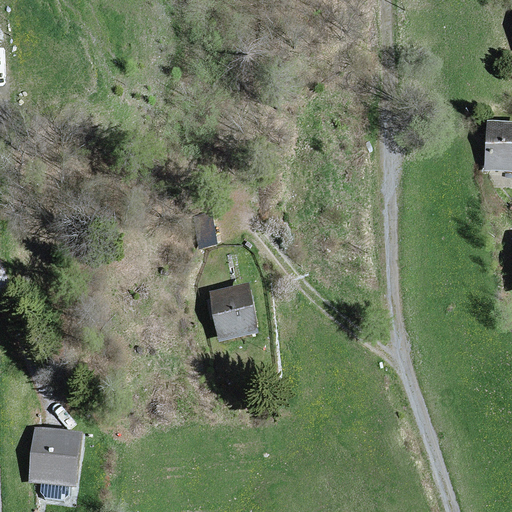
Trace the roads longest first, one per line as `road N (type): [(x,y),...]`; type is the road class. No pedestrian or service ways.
road 1 (track): [(454,511),(392,301),(384,0)]
road 2 (track): [(287,265),(361,339),(406,363)]
